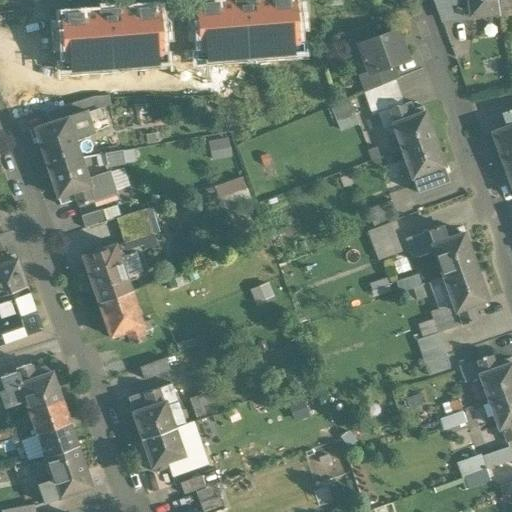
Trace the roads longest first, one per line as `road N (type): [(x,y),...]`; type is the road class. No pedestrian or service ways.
road 1 (residential): [(135,511),(0,127)]
road 2 (residential): [(511,260),(425,0)]
